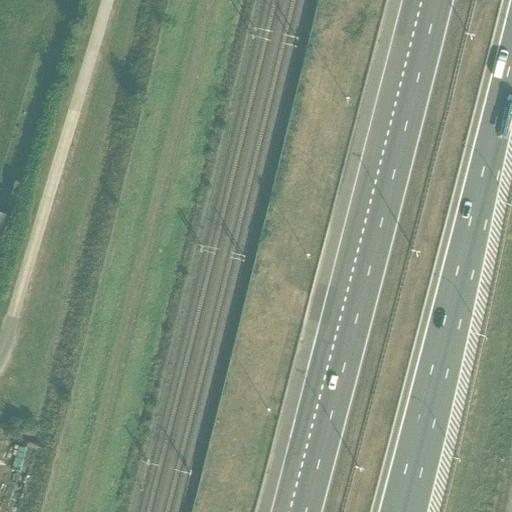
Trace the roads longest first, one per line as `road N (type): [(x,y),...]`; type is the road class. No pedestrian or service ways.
road 1 (motorway): [(436,0),(306,511)]
road 2 (motorway): [(393,511),(511,55)]
road 3 (unclassified): [(107,0),(0,346)]
